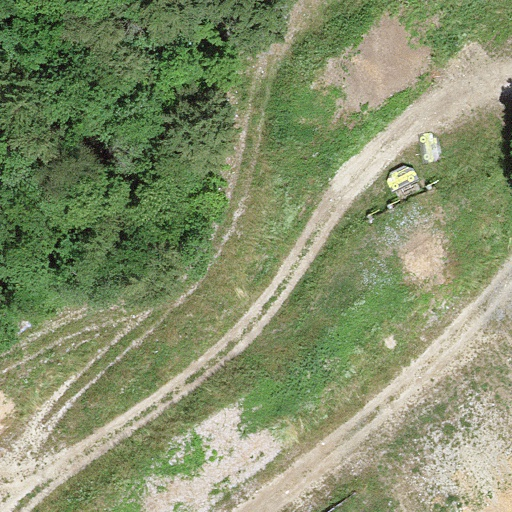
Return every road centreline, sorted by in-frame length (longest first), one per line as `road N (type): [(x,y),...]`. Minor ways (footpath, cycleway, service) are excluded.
road 1 (track): [(22,511),(209,382),(277,308),(349,196),(412,139),(511,87)]
road 2 (track): [(339,0),(283,81),(228,249),(0,467)]
